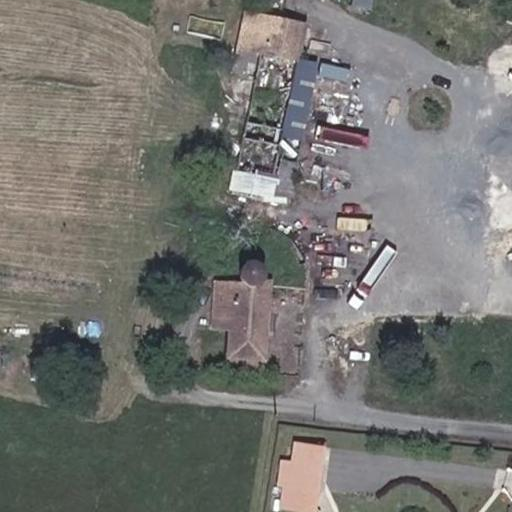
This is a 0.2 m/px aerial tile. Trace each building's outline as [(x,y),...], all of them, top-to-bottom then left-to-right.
[(261,77),(249,129),(235,192),(288,204),(323,26),(250,10),(237,72),(261,77)] [(237,72),(225,123),(249,129),(261,77),(237,72)] [(226,309),(222,337),(218,358),(264,364),(277,287),(271,285),(269,274),(266,268),(261,265),(256,264),(250,264),(245,267),(241,271),(239,277),(231,280),(226,309)] [(210,307),(205,334),(222,337),(226,309),(210,307)] [(307,511),(311,511),(326,452),(294,446),(280,508),(307,511)]
